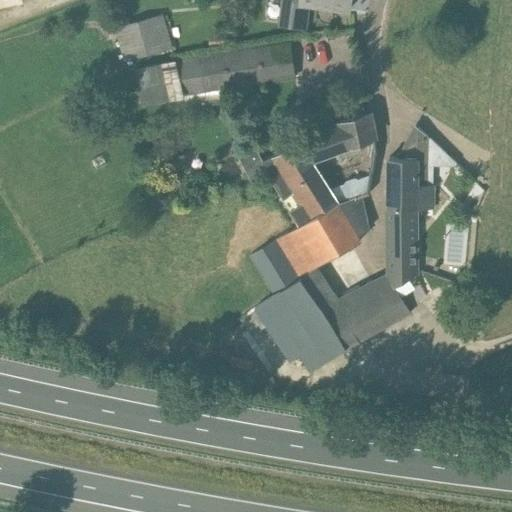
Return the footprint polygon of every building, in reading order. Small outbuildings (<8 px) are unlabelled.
[(305,29),(309,5),(350,11),(350,9),(351,0),(288,0),(295,1),(291,26),(305,29)] [(118,28),(126,58),(171,45),(162,15),(118,28)] [(178,60),(184,93),(294,76),(289,43),(178,60)] [(178,59),(135,67),(142,104),(185,96),(184,93),(178,60),(178,59)] [(301,222),(338,203),(350,199),(363,195),(370,193),(373,173),(358,179),(355,177),(346,181),(344,183),(332,188),(316,162),(353,148),(352,147),(375,139),(372,113),(348,116),(291,146),(261,162),(283,200),(284,199),(290,210),(289,210),(298,224),(301,222)] [(432,209),(433,185),(431,185),(432,140),(416,125),(400,157),(388,157),(389,275),(388,275),(395,287),(415,275),(416,209),(432,209)] [(172,200),(181,186),(166,177),(158,191),(172,200)] [(290,230),(274,240),(297,282),(319,269),(316,265),(330,257),(361,240),(358,235),(372,227),(363,195),(350,199),(338,203),(301,222),(298,224),(298,225),(290,230)] [(274,295),(297,282),(274,240),(249,256),(274,295)] [(395,287),(388,275),(352,292),(339,298),(319,269),(297,282),(323,327),(395,287)] [(345,350),(411,312),(395,287),(323,327),(330,339),(338,354),(345,350)] [(338,354),(330,339),(305,354),(313,368),(338,354)]
